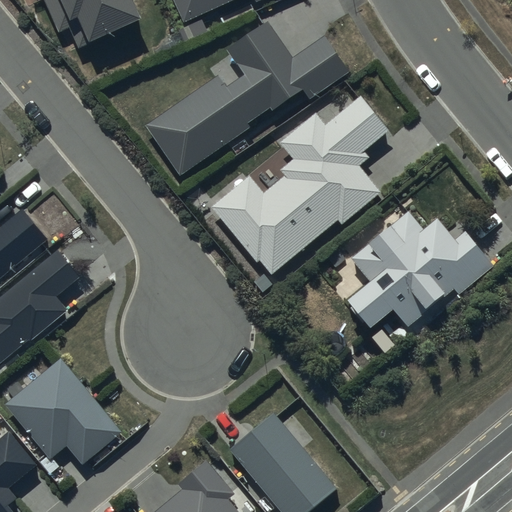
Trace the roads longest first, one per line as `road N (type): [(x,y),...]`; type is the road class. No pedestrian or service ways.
road 1 (residential): [(0,35),(158,231),(180,279),(190,339)]
road 2 (residential): [(409,0),(511,136)]
